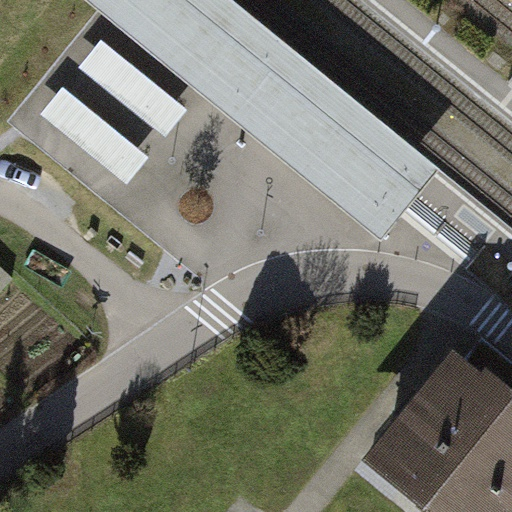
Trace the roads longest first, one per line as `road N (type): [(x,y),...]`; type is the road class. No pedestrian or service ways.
road 1 (residential): [(185,341),(237,303),(333,275),(423,285),(474,306),(511,336)]
road 2 (unclassified): [(0,199),(185,341)]
road 3 (residential): [(0,465),(185,341)]
